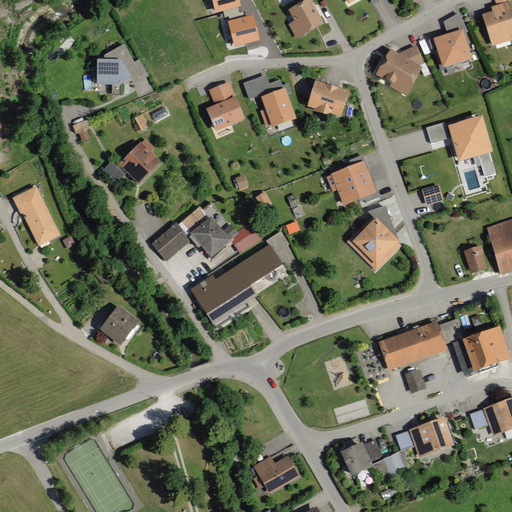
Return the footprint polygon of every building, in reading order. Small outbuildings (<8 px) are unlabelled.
[(239,0),(211,0),(215,13),(225,11),(238,7),(241,6),(239,0)] [(323,23),(311,0),(303,0),(288,8),(294,21),(290,23),(297,37),(323,23)] [(511,34),(511,24),(505,3),(488,9),(489,12),(478,16),(488,46),(507,40),(506,36),(511,34)] [(241,18),(238,7),(225,11),(228,22),(241,18)] [(241,18),(228,22),(235,47),(261,40),(254,15),(241,18)] [(465,60),(456,30),(429,39),(438,68),(465,60)] [(95,86),(114,86),(131,78),(134,84),(148,77),(139,60),(134,62),(124,45),(104,56),(104,60),(96,60),(95,86)] [(412,47),(394,55),(386,50),(370,78),(402,96),(418,69),(414,66),(420,64),(412,47)] [(266,75),(245,83),(251,101),(261,97),(273,93),(266,75)] [(341,117),(348,91),(314,81),(306,107),(341,117)] [(243,119),(229,83),(209,91),(214,104),(205,107),(214,130),(243,119)] [(273,93),(261,97),(266,109),(262,111),(267,125),(271,124),(272,125),(295,117),(285,89),(273,93)] [(146,128),(139,115),(132,119),(139,132),(146,128)] [(482,115),(448,125),(459,161),(478,155),(485,177),(495,173),(489,154),(494,153),(482,115)] [(431,143),(448,139),(444,123),(427,128),(431,143)] [(89,138),(86,130),(78,134),(81,141),(89,138)] [(152,149),(143,140),(138,146),(136,143),(115,165),(111,161),(99,173),(113,186),(123,175),(135,186),(157,163),(147,153),(152,149)] [(361,157),(347,163),(348,168),(327,177),(340,207),(357,200),(359,204),(363,202),(365,206),(379,201),(372,185),(369,186),(364,174),(367,173),(361,157)] [(243,185),(241,178),(233,180),(236,187),(243,185)] [(24,217),(39,246),(60,236),(35,187),(11,199),(21,219),(24,217)] [(435,187),(419,192),(424,208),(440,204),(435,187)] [(258,195),(262,206),(271,203),(266,192),(258,195)] [(175,227),(188,243),(194,250),(198,248),(207,259),(236,236),(225,223),(217,230),(208,220),(216,214),(208,204),(200,211),(198,208),(175,227)] [(365,215),(367,221),(345,244),(374,273),(399,248),(392,241),(394,239),(383,208),(365,215)] [(298,221),(287,224),(289,232),(300,229),(298,221)] [(511,222),(484,230),(497,276),(511,271),(511,222)] [(164,263),(188,243),(175,227),(173,224),(149,244),(164,263)] [(237,265),(256,295),(289,274),(283,264),(280,266),(273,256),(287,248),(277,233),(262,243),(265,247),(237,265)] [(484,269),(477,247),(460,253),(467,275),(484,269)] [(212,324),(256,295),(237,265),(212,281),(208,276),(191,288),(196,296),(194,297),(212,324)] [(139,322),(119,308),(101,331),(121,346),(139,322)] [(435,322),(415,329),(425,358),(445,351),(435,322)] [(511,359),(501,326),(462,340),(473,373),(511,359)] [(415,329),(379,341),(389,370),(425,358),(415,329)] [(370,375),(385,370),(382,358),(366,363),(370,375)] [(418,369),(405,374),(412,393),(425,388),(418,369)] [(511,429),(511,399),(480,410),(481,412),(469,416),(474,431),(487,426),(490,437),(511,429)] [(444,418),(397,435),(402,449),(415,444),(420,458),(454,445),(444,418)] [(362,446),(361,442),(338,453),(349,477),(373,466),(371,461),(383,455),(376,440),(362,446)] [(406,450),(373,464),(388,479),(398,475),(396,470),(408,465),(406,450)] [(299,477),(287,456),(274,464),(271,457),(254,467),(270,494),(299,477)]
